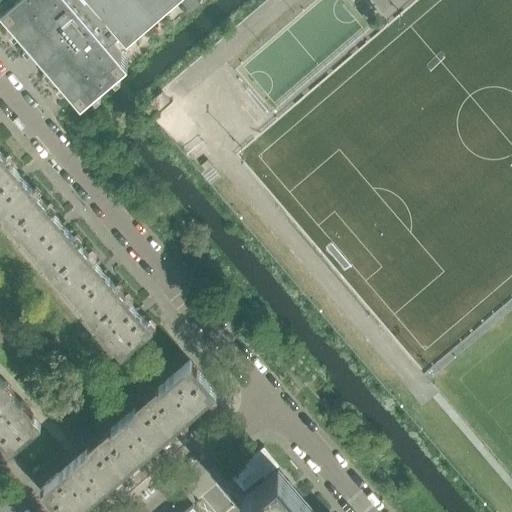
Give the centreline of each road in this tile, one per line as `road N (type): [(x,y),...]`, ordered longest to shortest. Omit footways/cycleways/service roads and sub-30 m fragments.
road 1 (residential): [(0,82),(269,398)]
road 2 (residential): [(135,511),(269,398)]
road 3 (residential): [(269,398),(366,511)]
